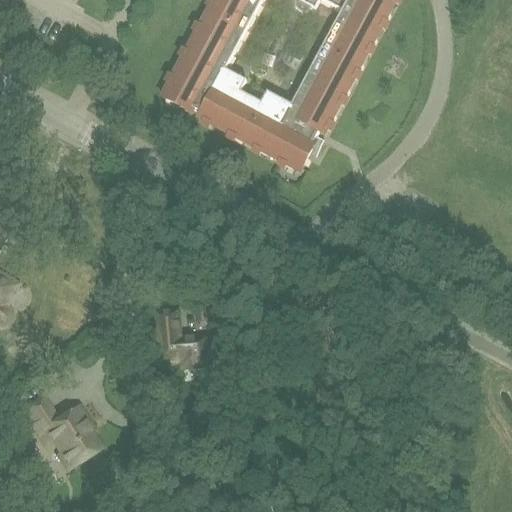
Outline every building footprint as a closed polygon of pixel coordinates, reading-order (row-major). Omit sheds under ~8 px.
[(363,53),(366,47),(371,50),(381,31),(377,28),(380,22),(385,24),(395,5),(390,3),(391,0),(215,0),(214,4),(218,6),(215,12),(210,10),(200,29),(205,32),(201,38),(197,35),(186,54),(191,57),(188,63),(183,61),(173,80),(178,82),(174,89),(170,86),(162,101),(190,116),(193,111),(201,115),(198,120),(204,123),(207,119),(213,122),(210,127),(230,137),(232,132),(238,136),(236,140),(255,151),(257,146),(264,149),(261,154),(280,164),(283,159),(302,170),(300,175),(301,175),(316,147),(314,145),(318,138),(319,135),(324,138),(327,132),(322,129),(325,123),(330,126),(340,107),(336,104),(339,98),(344,101),(354,81),(349,79),(353,73),(357,75),(368,56),(363,53)] [(115,108),(112,113),(121,117),(123,113),(115,108)] [(0,359),(22,372),(48,327),(7,303),(16,287),(0,276),(0,359)] [(196,307),(197,330),(209,329),(207,306),(196,307)] [(208,340),(179,342),(176,315),(157,317),(160,344),(157,345),(159,365),(183,363),(184,370),(210,367),(208,340)] [(43,444),(51,439),(69,467),(96,450),(83,429),(87,426),(77,411),(55,424),(41,400),(23,412),(43,444)]
